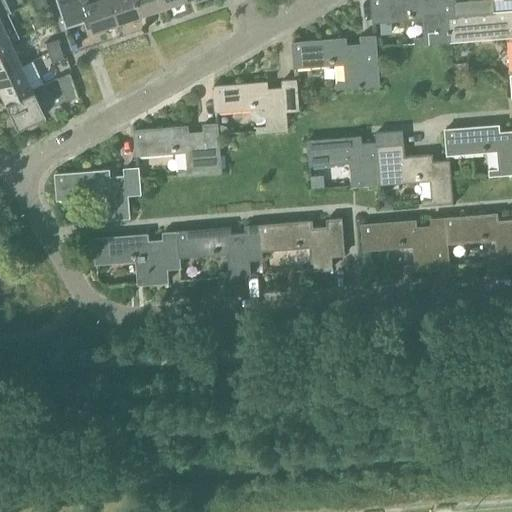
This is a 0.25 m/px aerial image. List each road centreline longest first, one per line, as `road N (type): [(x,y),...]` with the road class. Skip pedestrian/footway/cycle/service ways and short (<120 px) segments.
road 1 (residential): [(511,288),(113,316),(81,294),(14,174)]
road 2 (residential): [(14,174),(255,36)]
